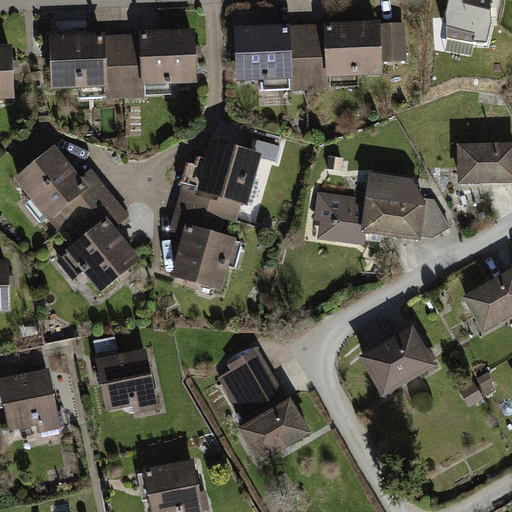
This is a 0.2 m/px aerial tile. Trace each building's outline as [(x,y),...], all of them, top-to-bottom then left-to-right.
[(477,0),(449,0),(446,17),(447,40),(473,45),(487,46),(491,26),(491,2),(477,0)] [(386,22),(314,26),(318,96),(360,93),(360,82),(391,80),(390,66),(412,64),(410,27),(386,28),(386,22)] [(269,98),(318,96),(314,26),(241,30),(244,84),(269,83),(269,98)] [(199,31),(130,34),(132,101),(177,100),(176,87),(201,86),(199,31)] [(82,103),(132,101),(130,34),(55,37),(57,92),(81,91),(82,103)] [(0,103),(20,103),(18,49),(0,49),(0,103)] [(185,188),(179,209),(234,225),(240,202),(252,206),(266,156),(215,142),(201,192),(185,188)] [(511,145),(461,147),(463,186),(511,184),(511,145)] [(61,213),(73,228),(112,197),(95,176),(85,184),(58,150),(19,182),(50,221),(61,213)] [(371,204),(321,197),(317,225),(324,226),(321,243),(369,249),(371,234),(426,242),(432,204),(427,203),(429,189),(378,182),(376,196),(372,195),(371,204)] [(130,220),(112,197),(73,228),(85,242),(71,253),(103,294),(146,260),(120,228),(130,220)] [(230,237),(234,225),(179,209),(174,226),(185,229),(172,277),(227,292),(242,240),(230,237)] [(0,316),(16,316),(14,261),(0,261),(0,316)] [(511,275),(469,300),(491,337),(511,324),(511,275)] [(421,329),(366,358),(387,399),(442,370),(421,329)] [(152,351),(102,360),(111,411),(137,406),(139,416),(164,411),(152,351)] [(233,374),(220,381),(247,427),(242,430),(263,465),(317,434),(296,399),(290,403),(260,351),(230,368),(233,374)] [(55,370),(4,380),(14,433),(39,428),(41,435),(67,430),(55,370)] [(209,511),(199,460),(147,470),(155,511),(209,511)]
